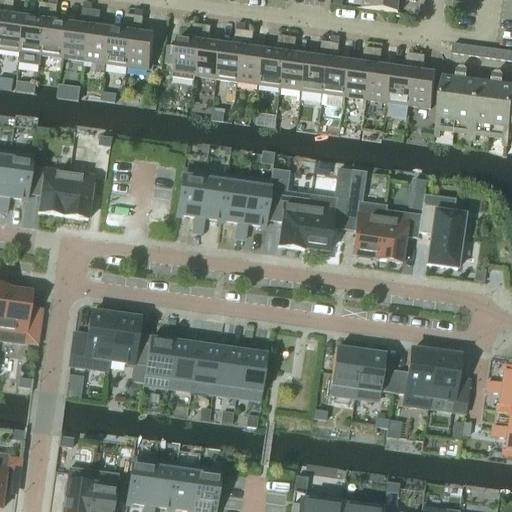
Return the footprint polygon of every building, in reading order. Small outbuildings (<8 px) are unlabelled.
[(364,0),(363,10),(398,15),(400,0),(364,0)] [(7,1),(5,12),(14,14),(16,2),(7,1)] [(40,17),(48,18),(50,7),(41,6),(40,17)] [(50,7),(48,18),(57,19),(59,8),(50,7)] [(5,17),(0,53),(21,55),(26,20),(17,18),(17,16),(14,14),(5,12),(5,17)] [(82,23),(91,24),(93,13),(84,12),(82,23)] [(91,28),(86,64),(107,67),(112,31),(99,30),(101,14),(93,13),(91,24),(91,28)] [(21,55),(20,65),(41,68),(43,58),(48,23),(48,18),(40,17),(36,19),(36,21),(26,20),(21,55)] [(112,31),(107,67),(128,70),(135,19),(127,17),(125,33),(112,31)] [(135,19),(128,70),(151,73),(155,37),(134,34),(134,30),(143,31),(145,20),(135,19)] [(43,58),(64,61),(69,25),(48,23),(43,58)] [(69,25),(64,61),(86,64),(91,28),(69,25)] [(236,33),(235,44),(244,45),(246,34),(245,34),(246,27),(237,26),(236,33)] [(194,38),(202,39),(203,28),(195,27),(194,38)] [(203,28),(202,39),(210,40),(211,29),(203,28)] [(246,34),(244,45),(253,46),(254,35),(246,34)] [(278,50),(287,51),(289,40),(279,38),(278,50)] [(289,40),(287,51),(296,52),(297,40),(289,40)] [(175,76),(196,79),(201,43),(180,41),(175,76)] [(196,79),(218,82),(222,47),(222,46),(201,43),(196,79)] [(321,56),(330,57),(332,45),(322,44),(321,56)] [(332,45),(330,57),(338,58),(340,46),(332,45)] [(222,46),(222,47),(218,82),(239,85),(244,49),(222,46)] [(453,46),(452,56),(460,57),(461,47),(453,46)] [(469,48),(461,47),(460,57),(467,58),(469,48)] [(469,48),(467,58),(475,59),(476,49),(471,50),(469,48)] [(244,49),(239,85),(260,88),(265,52),(244,49)] [(476,49),(475,59),(483,60),(484,50),(476,49)] [(364,61),(373,62),(375,51),(365,50),(364,61)] [(484,50),(483,60),(490,61),(492,51),(484,50)] [(375,51),(373,62),(382,64),(383,52),(375,51)] [(492,51),(490,61),(498,63),(499,53),(492,51)] [(265,52),(260,88),(282,91),(287,55),(265,52)] [(499,53),(498,63),(506,64),(507,54),(499,53)] [(287,55),(282,91),(303,94),(308,58),(287,55)] [(394,70),(389,106),(410,109),(417,57),(408,56),(407,67),(415,68),(415,73),(394,70)] [(417,57),(410,109),(431,112),(436,76),(423,74),(425,58),(417,57)] [(308,58),(303,94),(325,97),(329,61),(308,58)] [(329,61),(325,97),(346,100),(351,64),(329,61)] [(351,64),(346,100),(367,103),(372,67),(351,64)] [(367,103),(389,106),(394,70),(372,67),(367,103)] [(441,132),(454,134),(467,135),(466,143),(471,144),(479,84),(467,82),(468,73),(466,70),(463,70),(460,70),(457,72),(456,81),(443,79),(435,139),(440,139),(441,132)] [(479,84),(471,144),(475,144),(476,137),(490,138),(503,140),(502,148),(507,149),(510,129),(511,110),(511,87),(502,87),(503,78),(501,75),(498,75),(496,74),(492,77),(491,85),(479,84)] [(49,133),(37,131),(36,140),(48,142),(49,133)] [(110,141),(98,140),(97,148),(109,150),(110,141)] [(9,156),(0,154),(0,199),(3,200),(9,156)] [(32,159),(9,156),(3,200),(25,203),(32,159)] [(62,219),(68,175),(43,172),(37,216),(62,219)] [(182,173),(176,218),(193,220),(198,221),(204,176),(182,173)] [(68,175),(62,219),(87,223),(93,179),(68,175)] [(193,220),(192,228),(202,229),(203,222),(220,224),(226,179),(204,176),(198,221),(193,220)] [(226,179),(220,224),(236,226),(235,234),(245,235),(246,228),(241,227),(247,182),(226,179)] [(247,182),(241,227),(246,228),(263,230),(264,223),(269,194),(270,185),(247,182)] [(424,185),(412,184),(411,192),(423,194),(424,185)] [(269,194),(264,223),(280,225),(277,249),(302,253),(309,199),(284,196),(269,194)] [(309,199),(302,253),(303,253),(303,252),(327,255),(334,203),(309,199)] [(346,204),(342,233),(354,235),(351,258),(375,262),(374,263),(376,263),(383,210),(359,206),(346,204)] [(419,219),(417,236),(430,238),(425,267),(425,268),(427,268),(454,272),(456,273),(456,271),(463,219),(464,218),(462,218),(452,216),(435,214),(436,209),(422,207),(420,219),(419,219)] [(383,210),(376,263),(401,267),(404,240),(416,242),(417,236),(419,219),(384,214),(384,210),(383,210)] [(192,228),(191,235),(196,236),(201,237),(202,229),(192,228)] [(235,234),(234,241),(239,242),(244,243),(245,235),(235,234)] [(475,273),(474,283),(482,284),(483,274),(475,273)] [(6,290),(0,333),(0,344),(24,347),(24,346),(36,348),(37,348),(38,334),(26,333),(29,310),(30,299),(30,297),(31,295),(7,292),(7,290),(6,290)] [(73,336),(68,368),(82,370),(106,374),(114,320),(89,316),(86,338),(74,336),(73,336)] [(114,320),(106,374),(107,374),(108,364),(124,366),(133,368),(145,369),(148,347),(136,345),(139,323),(114,320)] [(143,379),(142,386),(167,389),(173,344),(149,341),(148,347),(145,369),(143,379)] [(173,344),(167,389),(190,393),(196,348),(173,344)] [(196,348),(190,393),(212,396),(219,351),(196,348)] [(219,351),(212,396),(235,399),(241,354),(219,351)] [(329,389),(329,396),(353,399),(359,354),(335,351),(329,389)] [(241,354),(235,399),(260,402),(261,395),(266,357),(241,354)] [(379,395),(379,396),(384,358),(359,354),(353,399),(378,403),(379,395)] [(391,396),(403,398),(402,407),(427,411),(434,357),(409,354),(406,376),(394,374),(391,396)] [(434,357),(427,411),(429,401),(444,403),(444,404),(452,405),(451,414),(451,415),(463,416),(468,384),(456,383),(459,361),(434,357)] [(501,387),(500,392),(511,393),(511,370),(503,369),(501,387)] [(29,391),(30,383),(18,381),(17,390),(29,391)] [(486,385),(485,395),(492,396),(493,386),(486,385)] [(493,386),(492,396),(500,397),(497,413),(511,415),(511,393),(500,392),(501,387),(493,386)] [(314,413),(313,421),(325,423),(326,415),(314,413)] [(511,415),(497,413),(497,415),(509,417),(507,431),(506,436),(511,437),(511,415)] [(386,432),(387,423),(375,421),(374,430),(386,432)] [(491,434),(491,439),(498,440),(499,430),(492,429),(491,434)] [(499,430),(498,440),(505,441),(503,459),(511,460),(511,437),(506,436),(507,431),(499,430)] [(19,443),(22,444),(23,435),(11,433),(9,442),(19,443)] [(60,440),(59,449),(71,451),(72,442),(60,440)] [(0,511),(3,496),(6,473),(18,475),(19,475),(19,471),(19,472),(21,462),(19,462),(8,460),(8,459),(2,458),(0,457),(0,511)] [(143,508),(148,509),(154,464),(132,461),(126,506),(143,508)] [(169,511),(176,468),(154,464),(148,509),(153,510),(168,511),(169,511)] [(176,468),(169,511),(191,511),(197,471),(176,468)] [(61,511),(87,511),(92,474),(68,471),(66,483),(61,511)] [(191,511),(214,511),(220,474),(197,471),(191,511)] [(87,511),(112,511),(116,490),(115,490),(117,478),(92,474),(87,511)] [(398,487),(386,486),(385,494),(397,496),(398,487)] [(382,511),(383,508),(381,507),(380,511),(365,511),(300,503),(301,496),(293,495),(291,504),(292,504),(291,508),(290,511),(382,511)]
